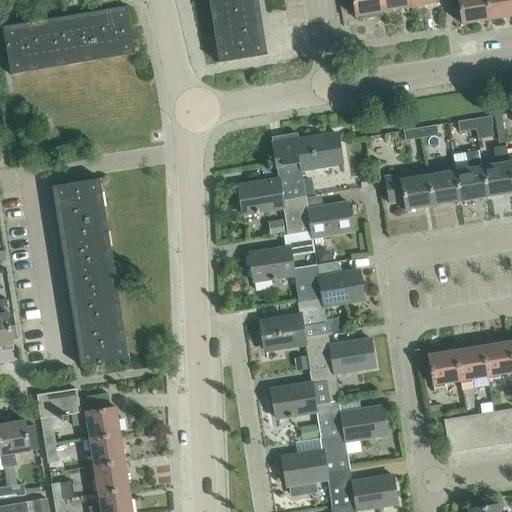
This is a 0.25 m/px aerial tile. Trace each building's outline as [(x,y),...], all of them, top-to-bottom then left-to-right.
[(208,0),(218,62),(267,54),(258,0),(208,0)] [(383,12),(380,0),(352,0),(355,16),(383,12)] [(410,7),(408,0),(380,0),(383,12),(410,7)] [(485,0),(457,0),(461,23),(489,19),(485,0)] [(511,0),(485,0),(489,19),(511,15),(511,0)] [(135,54),(127,5),(2,26),(10,75),(135,54)] [(492,126),(491,116),(474,118),(476,128),(492,126)] [(476,128),(474,118),(458,121),(459,131),(476,128)] [(436,125),(420,127),(422,137),(438,135),(436,125)] [(422,137),(420,127),(403,130),(405,140),(422,137)] [(342,163),(337,133),(298,139),(297,133),(272,137),(276,166),(300,162),(301,169),(317,167),(318,174),(329,172),(328,165),(342,163)] [(511,192),(511,180),(509,161),(508,161),(505,145),(493,147),(496,163),(482,166),(487,197),(511,192)] [(487,197),(482,166),(481,166),(479,150),(466,152),(469,168),(455,170),(460,201),(487,197)] [(302,179),(301,169),(300,162),(276,166),(278,178),(238,185),(243,214),(283,208),(282,200),(305,196),(305,194),(302,179)] [(460,201),(455,170),(428,174),(433,206),(460,201)] [(433,206),(428,174),(401,179),(400,174),(384,176),(389,203),(404,200),(405,210),(433,206)] [(51,186),(73,321),(80,366),(129,358),(100,178),(51,186)] [(311,178),(302,179),(305,194),(313,193),(311,178)] [(353,231),(348,202),(307,208),(305,196),(282,200),(283,208),(287,234),(311,231),(312,238),(353,231)] [(281,221),(268,223),(270,236),(283,234),(281,221)] [(314,252),(312,238),(311,231),(287,234),(283,235),(285,247),(249,253),(253,281),(293,275),(292,268),(294,268),(292,256),(314,252)] [(317,251),(318,263),(330,261),(329,255),(324,250),(317,251)] [(359,270),(318,276),(317,265),(294,269),(294,268),(292,268),(293,275),(297,303),(322,299),(323,306),(364,299),(359,270)] [(326,323),(323,306),(322,299),(297,303),(299,315),(260,321),(264,350),(304,344),(303,337),(305,336),(304,326),(326,323)] [(13,349),(9,321),(6,305),(0,306),(0,345),(0,346),(1,351),(13,349)] [(328,335),(340,333),(338,321),(326,323),(328,333),(328,335)] [(328,335),(328,333),(305,337),(305,336),(303,337),(304,344),(306,358),(308,369),(308,370),(333,366),(334,374),(375,367),(370,338),(329,344),(328,335)] [(511,371),(511,359),(509,341),(482,345),(487,376),(488,383),(500,381),(499,374),(511,371)] [(487,376),(482,345),(455,350),(460,380),(461,388),(473,386),(472,378),(487,376)] [(460,380),(455,350),(428,354),(434,392),(446,390),(445,382),(460,380)] [(308,369),(306,358),(295,360),(297,371),(308,369)] [(339,401),(334,374),(333,366),(308,370),(310,382),(271,389),(275,418),(314,411),(313,405),(339,401)] [(80,412),(78,398),(76,388),(37,395),(41,418),(50,417),(61,415),(67,414),(71,413),(71,414),(80,412)] [(120,434),(115,406),(110,407),(108,393),(78,398),(80,412),(71,414),(73,426),(87,424),(90,439),(120,434)] [(385,435),(381,405),(341,412),(339,401),(313,405),(314,411),(319,439),(344,435),(345,441),(385,435)] [(511,408),(492,412),(493,420),(505,418),(511,417),(511,408)] [(493,420),(492,412),(468,415),(469,424),(481,422),(493,420)] [(469,424),(468,415),(444,419),(445,428),(457,426),(469,424)] [(8,417),(0,418),(0,441),(2,455),(2,456),(3,467),(17,465),(15,453),(30,451),(25,420),(9,422),(8,417)] [(55,444),(50,417),(41,418),(45,446),(55,444)] [(509,442),(505,418),(493,420),(497,444),(509,442)] [(497,444),(493,420),(481,422),(485,446),(497,444)] [(485,446),(481,422),(469,424),(473,448),(485,446)] [(473,448),(469,424),(457,426),(461,450),(473,448)] [(314,425),(302,427),(304,439),(316,437),(314,425)] [(461,450),(457,426),(445,428),(449,452),(461,450)] [(120,434),(90,439),(82,440),(84,452),(91,450),(94,466),(124,461),(120,434)] [(350,469),(345,441),(344,435),(319,439),(321,450),(282,457),(287,486),(326,480),(325,473),(350,469)] [(58,461),(55,444),(45,446),(48,463),(58,461)] [(128,488),(124,461),(94,466),(98,493),(128,488)] [(352,481),(350,469),(325,473),(326,480),(330,507),(355,503),(356,511),(397,504),(392,474),(352,481)] [(64,498),(61,482),(51,484),(54,500),(64,498)] [(25,494),(23,484),(7,486),(9,497),(25,494)] [(0,498),(9,497),(7,486),(0,487),(0,498)] [(132,511),(128,488),(98,493),(101,511),(132,511)] [(33,511),(48,511),(46,498),(32,501),(33,511)] [(66,511),(64,498),(54,500),(55,511),(66,511)] [(27,511),(26,502),(10,504),(11,511),(27,511)] [(356,511),(355,503),(330,507),(331,511),(356,511)]
